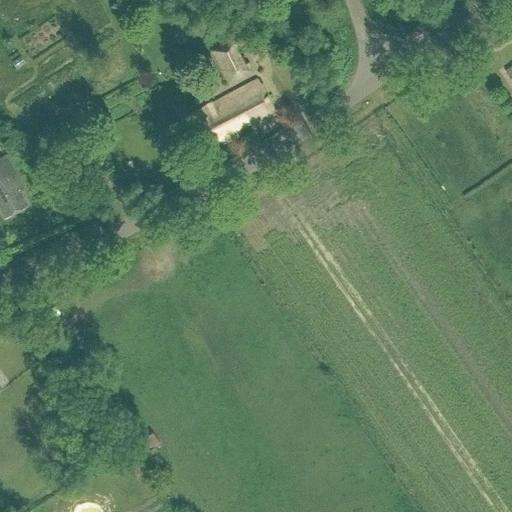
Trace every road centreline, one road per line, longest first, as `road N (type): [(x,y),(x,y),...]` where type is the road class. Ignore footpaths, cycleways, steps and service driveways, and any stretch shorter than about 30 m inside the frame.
road 1 (unclassified): [(0,284),(222,178),(380,76)]
road 2 (unclassified): [(380,76),(482,0)]
